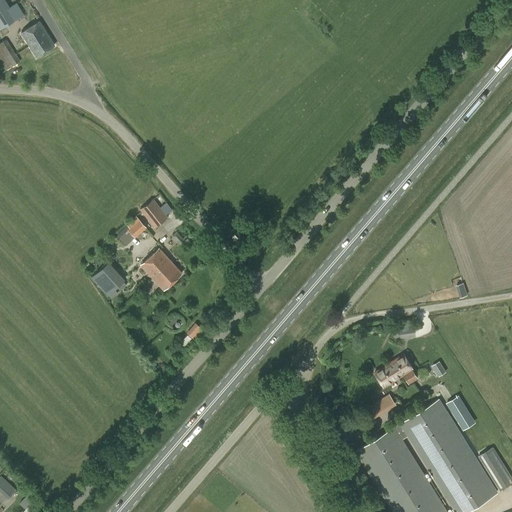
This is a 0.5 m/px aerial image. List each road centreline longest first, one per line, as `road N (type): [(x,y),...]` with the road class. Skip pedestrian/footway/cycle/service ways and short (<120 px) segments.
road 1 (primary): [(118,511),(511,56)]
road 2 (unclassified): [(259,286),(508,0)]
road 3 (unclassified): [(259,286),(102,112),(60,94),(0,89)]
road 4 (unclassified): [(66,511),(259,286)]
road 5 (unclassified): [(303,380),(316,346),(341,324),(511,295)]
road 6 (unclassified): [(169,511),(274,393),(303,380)]
road 7 (unclassified): [(359,511),(303,423),(303,380)]
road 8 (unknown): [(102,112),(40,0)]
